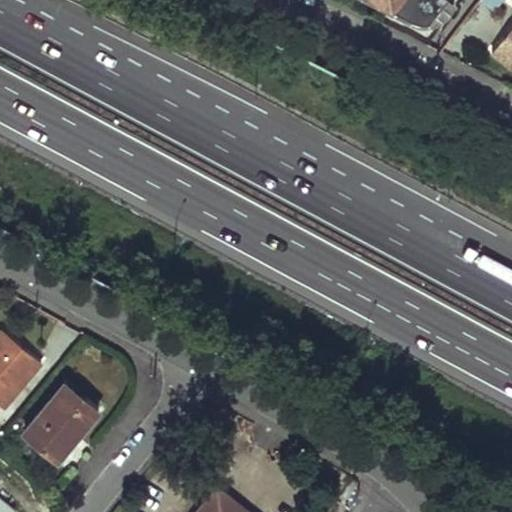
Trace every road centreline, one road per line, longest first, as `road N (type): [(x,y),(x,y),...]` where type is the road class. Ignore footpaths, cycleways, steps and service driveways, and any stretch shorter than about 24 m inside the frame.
road 1 (motorway): [(0,88),(511,362)]
road 2 (motorway): [(511,292),(0,20)]
road 3 (residential): [(273,0),(511,114)]
road 4 (tertiary): [(410,489),(351,443),(198,360)]
road 5 (tertiary): [(198,360),(0,255)]
road 6 (residential): [(198,360),(173,406),(87,511)]
